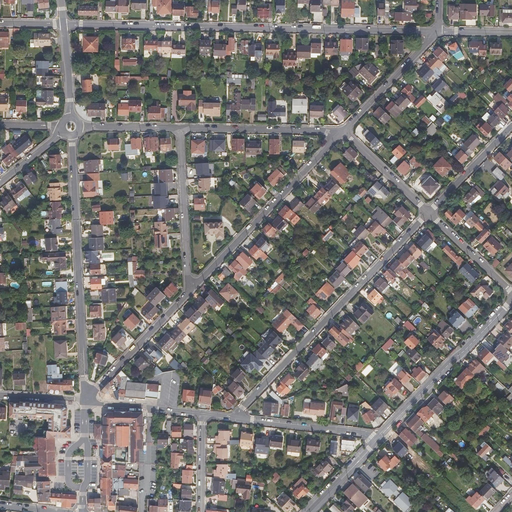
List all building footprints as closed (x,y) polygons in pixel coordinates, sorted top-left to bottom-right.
[(38,0),(39,8),(46,8),(46,9),(50,9),(48,0),(38,0)] [(133,0),(133,12),(146,12),(145,0),(133,0)] [(155,0),(155,13),(157,13),(157,14),(160,14),(163,14),(164,14),(164,13),(166,13),(166,11),(171,11),(171,5),(165,5),(165,6),(163,6),(163,0),(155,0)] [(237,0),(238,6),(238,8),(243,8),(243,10),(247,10),(246,0),(237,0)] [(288,0),(277,0),(277,11),(293,11),(294,0),(288,0)] [(298,0),(299,8),(304,8),(304,4),(311,4),(311,0),(298,0)] [(311,0),(311,4),(311,11),(324,11),(324,10),(324,5),(323,0),(311,0)] [(405,1),(405,9),(405,11),(411,11),(411,12),(417,13),(417,9),(416,9),(416,7),(419,7),(419,4),(416,4),(416,0),(405,0),(406,1),(405,1)] [(107,1),(107,12),(117,12),(117,8),(117,2),(107,1)] [(343,1),(342,16),(355,16),(355,8),(355,2),(343,1)] [(209,6),(209,12),(220,12),(220,2),(209,2),(209,6)] [(173,4),(173,15),(185,15),(185,5),(173,4)] [(459,7),(459,11),(462,11),(462,19),(476,19),(476,6),(459,5),(459,7)] [(480,6),(480,15),(488,15),(488,16),(494,16),(494,6),(480,6)] [(76,7),(76,14),(79,14),(79,15),(98,15),(98,14),(101,14),(102,8),(76,7)] [(189,7),(189,12),(191,12),(191,16),(202,16),(201,10),(196,10),(196,7),(189,7)] [(449,7),(449,20),(459,20),(459,11),(459,7),(449,7)] [(259,8),(258,17),(269,18),(269,17),(269,8),(268,8),(259,8)] [(511,9),(500,10),(500,22),(511,22),(511,9)] [(396,17),(395,20),(410,20),(410,19),(410,13),(396,12),(396,17)] [(0,32),(0,46),(5,47),(5,42),(9,42),(10,32),(0,32)] [(35,40),(35,45),(51,45),(51,34),(35,34),(35,40)] [(83,36),(82,47),(85,47),(85,51),(99,51),(99,37),(88,37),(88,36),(83,36)] [(357,38),(357,49),(362,49),(362,51),(366,51),(366,49),(368,49),(369,39),(357,38)] [(124,39),(124,49),(135,49),(135,45),(135,39),(124,39)] [(342,39),(342,55),(349,55),(349,51),(352,51),(353,40),(342,39)] [(393,39),(392,52),(403,52),(404,39),(393,39)] [(145,41),(145,57),(150,57),(151,55),(149,53),(149,50),(158,51),(159,42),(159,40),(153,40),(153,41),(150,41),(145,41)] [(200,41),(200,53),(210,53),(210,41),(200,41)] [(449,46),(455,52),(457,51),(457,50),(460,48),(462,51),(465,50),(460,41),(449,46)] [(173,45),(173,42),(163,42),(159,42),(158,51),(158,52),(172,53),(173,45)] [(311,46),(311,52),(322,52),(322,42),(311,42),(311,46)] [(326,42),(326,53),(339,54),(339,42),(326,42)] [(471,42),(471,52),(480,52),(480,55),(487,56),(487,45),(483,45),(480,45),(480,42),(471,42)] [(491,43),(491,53),(502,53),(502,43),(491,43)] [(249,46),(249,56),(255,56),(257,57),(263,57),(263,44),(256,44),(256,45),(253,45),(253,46),(249,46)] [(267,44),(267,55),(274,55),(274,57),(279,57),(280,45),(273,45),(273,44),(267,44)] [(173,45),(172,53),(172,54),(186,54),(186,46),(173,45)] [(214,45),(214,55),(218,56),(218,58),(222,59),(222,56),(227,56),(227,54),(227,45),(214,45)] [(298,46),(297,52),(297,56),(311,57),(311,52),(311,46),(298,46)] [(433,53),(435,55),(442,62),(449,54),(440,46),(433,53)] [(284,54),(283,65),(297,65),(297,56),(297,52),(293,52),(293,54),(284,54)] [(428,60),(425,63),(435,72),(441,78),(442,78),(443,77),(440,74),(442,71),(438,68),(443,63),(442,62),(435,55),(432,59),(430,62),(428,60)] [(364,68),(361,71),(365,75),(364,76),(367,78),(368,78),(370,80),(369,81),(371,83),(375,78),(374,77),(378,72),(369,63),(368,64),(367,63),(363,67),(364,68)] [(417,72),(426,81),(432,74),(435,72),(425,63),(423,65),(425,67),(420,72),(418,70),(417,72)] [(46,64),(46,71),(42,70),(42,77),(46,77),(46,74),(54,74),(54,65),(46,64)] [(349,70),(356,76),(359,73),(353,68),(349,70)] [(432,74),(438,80),(441,78),(435,72),(432,74)] [(502,84),(510,91),(511,89),(511,77),(510,76),(502,84)] [(45,84),(45,88),(53,88),(54,77),(46,77),(42,77),(42,84),(45,84)] [(438,80),(432,87),(438,92),(440,94),(443,90),(441,88),(446,83),(442,78),(441,78),(438,80)] [(83,80),(83,91),(93,91),(93,80),(90,80),(83,80)] [(344,90),(354,100),(363,92),(352,82),(344,90)] [(408,83),(401,91),(403,93),(412,101),(412,102),(415,99),(412,97),(411,97),(409,95),(411,92),(409,90),(412,87),(408,83)] [(37,91),(37,105),(55,105),(55,104),(53,104),(54,91),(37,91)] [(438,92),(430,100),(436,106),(441,100),(443,102),(445,100),(440,94),(438,92)] [(241,101),(241,93),(234,93),(236,96),(234,96),(236,100),(234,100),(236,104),(240,104),(240,105),(227,105),(227,114),(231,114),(236,115),(240,115),(241,110),(241,105),(241,102),(241,101)] [(403,93),(394,103),(402,110),(403,110),(412,101),(403,93)] [(499,99),(501,101),(505,105),(508,102),(501,94),(498,98),(499,99)] [(180,95),(180,105),(189,105),(189,110),(196,110),(196,95),(180,95)] [(415,99),(412,102),(414,103),(418,107),(425,100),(422,96),(417,101),(412,96),(411,97),(412,97),(415,99)] [(293,97),(293,111),(308,112),(308,100),(300,100),(300,98),(293,97)] [(0,110),(3,111),(3,109),(10,109),(10,98),(2,98),(2,99),(0,98),(0,110)] [(241,105),(241,110),(251,110),(251,111),(254,111),(254,107),(255,99),(251,99),(251,101),(241,101),(241,102),(241,105)] [(27,112),(27,100),(17,100),(16,112),(27,112)] [(130,101),(130,111),(142,111),(142,101),(130,100),(130,101)] [(199,100),(199,113),(200,113),(200,112),(204,112),(204,113),(209,114),(213,114),(214,116),(218,116),(219,114),(220,114),(220,103),(204,102),(204,100),(199,100)] [(119,104),(119,114),(130,114),(130,111),(130,101),(123,101),(123,104),(119,104)] [(386,108),(395,117),(402,110),(394,103),(392,101),(386,108)] [(89,103),(89,115),(105,116),(105,103),(89,103)] [(269,110),(269,118),(280,118),(280,117),(282,117),(282,113),(274,113),(274,103),(271,103),(270,110),(269,110)] [(495,111),(502,118),(510,111),(503,103),(495,111)] [(311,105),(311,118),(316,118),(316,116),(319,117),(325,117),(325,106),(311,105)] [(341,106),(334,114),(333,113),(330,116),(335,120),(337,117),(341,120),(348,113),(341,106)] [(151,108),(151,119),(162,119),(162,118),(166,118),(167,114),(169,111),(169,108),(162,109),(162,108),(158,108),(158,107),(153,107),(153,108),(151,108)] [(374,114),(384,124),(391,116),(381,107),(374,114)] [(488,120),(495,126),(501,120),(494,113),(488,120)] [(422,118),(428,125),(431,122),(425,116),(422,118)] [(435,121),(439,126),(445,121),(440,116),(435,121)] [(484,119),(477,126),(486,135),(493,128),(484,119)] [(425,131),(430,137),(438,129),(432,124),(425,131)] [(380,141),(368,129),(363,134),(375,146),(380,141)] [(474,135),(465,144),(471,150),(472,150),(473,150),(480,141),(474,135)] [(10,144),(4,148),(9,155),(11,153),(12,154),(15,157),(19,155),(17,152),(20,150),(21,151),(23,149),(24,151),(33,144),(26,136),(13,146),(10,144)] [(144,138),(145,151),(158,150),(157,138),(144,138)] [(132,139),(132,149),(141,149),(141,139),(132,139)] [(162,139),(162,150),(171,149),(171,139),(162,139)] [(211,139),(211,151),(222,151),(222,154),(218,154),(218,158),(227,158),(227,157),(227,154),(227,150),(225,150),(225,140),(211,139)] [(233,139),(233,150),(244,150),(244,139),(233,139)] [(272,139),(272,153),(281,153),(281,139),(272,139)] [(110,140),(111,151),(121,150),(121,140),(110,140)] [(192,141),(192,153),(204,153),(204,141),(192,141)] [(294,141),(293,152),(305,152),(305,141),(294,141)] [(246,144),(246,154),(262,154),(262,142),(256,142),(256,144),(246,144)] [(463,150),(469,156),(474,151),(473,150),(472,150),(471,150),(465,144),(463,146),(460,143),(458,145),(462,150),(463,150)] [(392,153),(399,159),(403,155),(399,151),(402,148),(399,145),(392,153)] [(344,154),(352,161),(358,154),(351,147),(344,154)] [(456,156),(463,163),(469,156),(463,150),(462,150),(456,156)] [(511,162),(501,152),(495,158),(506,169),(508,167),(510,168),(511,166),(511,162)] [(5,159),(3,160),(7,165),(16,158),(15,157),(12,154),(11,153),(9,155),(8,155),(9,156),(8,157),(5,159)] [(51,156),(51,169),(62,168),(61,156),(51,156)] [(411,160),(416,164),(415,165),(419,169),(423,165),(415,156),(411,160)] [(444,157),(435,166),(444,175),(453,166),(444,157)] [(85,162),(86,172),(91,171),(91,174),(100,173),(99,164),(101,164),(101,160),(90,161),(85,162)] [(404,161),(397,167),(404,174),(411,167),(404,161)] [(208,163),(196,164),(197,174),(199,174),(199,178),(210,178),(212,178),(212,173),(209,173),(209,169),(208,163)] [(331,172),(342,183),(346,179),(345,178),(350,172),(341,163),(331,172)] [(274,172),(281,178),(286,172),(280,166),(274,172)] [(492,172),(501,181),(507,175),(498,166),(492,172)] [(158,171),(158,183),(167,183),(172,182),(172,170),(160,170),(158,171)] [(32,171),(24,178),(29,184),(33,181),(34,183),(38,180),(32,171)] [(267,180),(273,186),(281,178),(274,172),(267,180)] [(92,182),(92,187),(90,187),(84,188),(85,196),(87,196),(87,200),(95,199),(94,195),(99,195),(99,181),(100,181),(100,173),(91,174),(88,174),(88,181),(90,181),(92,182)] [(374,177),(371,180),(375,184),(376,182),(378,181),(379,179),(375,176),(374,177)] [(431,176),(422,185),(431,194),(440,185),(431,176)] [(198,186),(198,191),(209,190),(209,186),(211,185),(210,178),(199,178),(198,178),(199,186),(198,186)] [(333,179),(324,188),(332,195),(340,186),(333,179)] [(368,190),(374,196),(376,195),(377,194),(380,194),(383,196),(383,198),(385,199),(392,193),(387,188),(387,189),(385,187),(384,185),(384,186),(378,181),(376,182),(375,184),(368,190)] [(501,181),(492,191),(500,199),(503,196),(504,196),(506,198),(509,195),(507,192),(508,191),(510,189),(501,181)] [(51,201),(62,201),(62,196),(61,196),(61,193),(62,193),(61,188),(60,188),(60,183),(51,184),(51,189),(49,189),(49,193),(51,195),(51,201)] [(168,195),(167,183),(158,183),(153,183),(153,196),(168,195)] [(251,191),(259,199),(267,191),(264,187),(261,185),(258,183),(251,191)] [(16,188),(12,191),(17,199),(18,198),(22,195),(28,190),(23,184),(17,189),(16,188)] [(476,186),(464,198),(468,202),(471,205),(478,199),(476,197),(479,194),(481,196),(484,193),(476,186)] [(320,194),(316,198),(322,203),(325,200),(327,201),(333,196),(332,195),(324,188),(324,187),(318,193),(320,194)] [(359,190),(353,197),(357,202),(368,191),(365,188),(361,192),(359,190)] [(249,194),(241,203),(248,210),(257,201),(249,194)] [(4,201),(1,203),(8,212),(18,205),(9,195),(6,198),(6,199),(4,201)] [(153,209),(166,209),(166,204),(168,204),(168,195),(153,196),(152,196),(153,209)] [(315,196),(306,205),(311,210),(315,213),(323,204),(322,203),(316,198),(315,196)] [(194,199),(194,210),(204,209),(203,198),(194,199)] [(299,198),(290,207),(295,211),(296,212),(305,204),(299,198)] [(51,203),(51,220),(52,220),(55,219),(61,219),(61,211),(64,211),(63,206),(61,206),(61,202),(51,203)] [(441,212),(449,219),(450,218),(457,224),(473,207),(471,205),(468,202),(466,205),(467,207),(463,211),(460,208),(456,212),(454,210),(449,214),(444,209),(441,212)] [(281,214),(285,218),(287,220),(289,218),(295,223),(301,217),(296,212),(295,211),(294,212),(286,205),(279,212),(281,214)] [(397,212),(406,221),(412,214),(404,206),(397,212)] [(359,207),(353,213),(357,217),(363,211),(359,207)] [(167,216),(167,222),(175,222),(175,212),(179,212),(179,208),(166,209),(167,214),(169,214),(169,216),(167,216)] [(102,212),(102,220),(101,220),(101,225),(103,225),(113,224),(113,211),(102,212)] [(472,211),(465,219),(467,221),(474,214),(474,213),(472,211)] [(387,213),(378,222),(384,227),(387,225),(393,218),(387,213)] [(467,222),(472,227),(474,225),(479,230),(478,231),(480,233),(485,229),(489,224),(481,216),(479,219),(474,214),(467,221),(467,222)] [(280,215),(272,224),(277,229),(279,231),(288,222),(284,219),(280,215)] [(50,229),(52,229),(52,235),(63,234),(63,229),(61,229),(61,219),(55,219),(52,220),(52,225),(51,225),(49,226),(49,229),(50,229)] [(378,222),(375,219),(366,228),(371,232),(375,236),(378,233),(381,230),(383,232),(386,229),(384,227),(378,222)] [(156,222),(156,228),(157,228),(157,235),(168,235),(168,230),(166,230),(166,222),(156,222)] [(264,229),(271,236),(277,229),(272,224),(270,222),(264,229)] [(10,223),(11,237),(18,236),(19,236),(19,232),(13,223),(10,223)] [(205,223),(206,234),(216,234),(217,238),(223,238),(222,223),(205,223)] [(363,224),(354,233),(361,240),(362,241),(371,232),(366,228),(363,224)] [(93,227),(93,235),(92,235),(92,238),(103,237),(103,225),(101,225),(92,225),(92,227),(93,227)] [(426,233),(431,238),(433,236),(434,235),(429,229),(426,233)] [(480,233),(476,238),(482,243),(490,234),(485,229),(480,233)] [(434,241),(426,234),(417,243),(425,251),(434,241)] [(155,235),(156,247),(169,247),(169,235),(168,235),(157,235),(155,235)] [(90,238),(91,251),(96,251),(100,251),(104,250),(103,237),(92,238),(90,238)] [(256,244),(259,246),(264,251),(271,244),(263,237),(256,244)] [(484,245),(487,249),(488,248),(494,253),(501,246),(492,237),(484,245)] [(47,238),(47,252),(58,251),(58,245),(59,245),(59,242),(58,242),(58,238),(47,238)] [(361,240),(352,249),(355,252),(361,257),(369,248),(362,241),(361,240)] [(256,244),(249,251),(257,259),(261,255),(265,258),(268,255),(264,251),(259,246),(256,244)] [(415,244),(408,251),(415,257),(417,259),(423,252),(415,244)] [(443,249),(456,262),(460,266),(465,261),(460,256),(459,256),(447,245),(443,249)] [(86,251),(87,261),(92,261),(92,264),(100,264),(100,260),(97,260),(97,255),(100,255),(100,251),(96,251),(91,251),(86,251)] [(408,251),(400,260),(406,266),(415,257),(408,251)] [(239,262),(243,266),(246,268),(250,264),(247,260),(249,258),(243,252),(238,258),(240,261),(239,262)] [(355,252),(348,259),(347,258),(345,260),(353,267),(353,268),(356,265),(357,263),(359,261),(362,258),(361,257),(355,252)] [(50,254),(50,261),(57,261),(57,270),(67,269),(66,253),(50,254)] [(230,266),(236,272),(236,273),(235,277),(238,280),(244,274),(245,275),(249,271),(246,268),(243,266),(239,262),(236,259),(230,266)] [(398,259),(391,266),(398,273),(405,266),(398,259)] [(497,259),(492,264),(496,267),(501,263),(497,259)] [(345,260),(337,269),(338,270),(344,276),(353,267),(345,260)] [(133,264),(133,271),(133,275),(143,274),(146,274),(145,271),(137,271),(137,262),(136,262),(133,262),(133,264)] [(460,270),(473,282),(480,275),(467,263),(460,270)] [(92,265),(92,274),(101,273),(101,264),(92,265)] [(223,272),(225,274),(228,277),(232,273),(227,268),(223,272)] [(386,272),(390,276),(391,277),(390,278),(395,284),(398,281),(396,278),(398,276),(390,268),(386,272)] [(405,272),(413,280),(415,277),(407,269),(405,272)] [(329,279),(333,282),(337,287),(346,278),(344,276),(338,270),(329,279)] [(285,271),(277,280),(280,283),(283,279),(285,278),(288,274),(285,271)] [(375,284),(382,291),(389,284),(382,277),(375,284)] [(280,283),(282,286),(283,286),(288,280),(285,278),(283,279),(280,283)] [(57,280),(58,293),(68,293),(67,279),(57,280)] [(92,279),(93,289),(102,288),(102,279),(92,279)] [(173,282),(164,291),(171,297),(179,288),(173,282)] [(228,283),(220,291),(221,293),(229,284),(228,283)] [(280,283),(271,292),(274,295),(282,286),(280,283)] [(324,296),(326,298),(335,289),(328,283),(319,292),(324,296)] [(221,293),(231,302),(239,293),(230,284),(229,284),(221,293)] [(389,284),(382,291),(384,293),(391,286),(389,284)] [(482,290),(485,293),(485,297),(486,299),(489,295),(490,296),(493,292),(486,285),(485,286),(483,285),(482,284),(481,285),(479,284),(470,293),(475,297),(482,290)] [(103,289),(103,297),(104,297),(104,303),(116,303),(116,288),(103,289)] [(158,288),(148,298),(151,302),(156,306),(166,295),(158,288)] [(375,289),(368,295),(376,302),(378,300),(380,303),(382,301),(380,299),(382,296),(375,289)] [(208,295),(205,298),(211,305),(217,310),(224,303),(210,290),(206,293),(208,295)] [(269,290),(263,297),(265,299),(271,292),(269,290)] [(56,297),(56,304),(69,303),(68,293),(58,293),(58,297),(56,297)] [(199,301),(196,304),(194,306),(202,313),(202,314),(211,305),(205,298),(201,295),(198,299),(199,301)] [(313,304),(307,310),(310,313),(312,314),(316,317),(321,311),(316,306),(318,303),(312,297),(309,299),(313,304)] [(465,301),(458,308),(470,319),(473,315),(472,314),(473,313),(474,313),(480,308),(469,298),(466,301),(465,301)] [(151,302),(141,312),(148,319),(150,316),(151,317),(159,309),(156,306),(151,302)] [(91,307),(92,316),(101,316),(101,303),(93,304),(93,307),(91,307)] [(360,308),(369,317),(374,312),(365,303),(360,308)] [(194,306),(185,315),(189,318),(190,320),(193,323),(202,314),(202,313),(194,306)] [(53,307),(53,321),(67,321),(68,321),(67,307),(53,307)] [(355,314),(364,322),(369,317),(360,308),(355,314)] [(458,311),(449,320),(458,328),(466,319),(458,311)] [(133,313),(124,323),(132,331),(141,321),(133,313)] [(273,324),(282,333),(293,322),(284,313),(273,324)] [(349,316),(341,325),(342,326),(347,331),(351,334),(359,325),(349,316)] [(189,318),(180,327),(188,335),(197,326),(193,323),(190,320),(189,318)] [(440,330),(447,336),(454,329),(450,326),(447,324),(448,323),(444,319),(439,324),(443,328),(440,330)] [(56,326),(56,335),(63,335),(68,335),(67,321),(53,321),(52,322),(52,326),(56,326)] [(95,326),(95,340),(105,340),(105,333),(106,333),(106,329),(105,329),(105,326),(95,326)] [(336,326),(330,331),(336,337),(341,331),(345,334),(347,331),(342,326),(339,329),(336,326)] [(180,327),(171,336),(176,341),(178,343),(183,338),(188,343),(192,339),(188,335),(180,327)] [(265,341),(274,350),(283,341),(270,328),(261,337),(265,341)] [(345,334),(350,340),(353,337),(351,334),(347,331),(345,334)] [(430,341),(437,348),(446,339),(439,332),(430,341)] [(498,341),(502,345),(508,350),(511,346),(511,335),(508,332),(503,338),(502,337),(498,341)] [(120,333),(112,341),(120,347),(127,340),(120,333)] [(159,344),(163,348),(167,351),(176,341),(171,336),(168,334),(159,344)] [(412,334),(405,341),(412,348),(414,346),(419,341),(412,334)] [(329,338),(323,343),(331,350),(336,344),(329,338)] [(495,338),(489,345),(495,352),(502,345),(498,341),(495,338)] [(56,342),(57,359),(68,358),(67,341),(56,342)] [(265,341),(257,349),(267,358),(275,350),(274,350),(265,341)] [(319,344),(313,351),(314,352),(318,356),(321,358),(327,351),(319,344)] [(412,348),(407,354),(416,362),(420,357),(419,356),(421,354),(422,355),(414,346),(412,348)] [(146,353),(153,360),(159,354),(151,347),(146,353)] [(478,356),(486,364),(487,363),(493,356),(486,348),(478,356)] [(243,354),(247,357),(242,363),(251,372),(257,366),(260,369),(264,365),(262,363),(267,358),(257,349),(253,353),(248,349),(243,354)] [(98,353),(95,361),(105,364),(107,356),(103,355),(104,352),(100,351),(100,353),(98,353)] [(309,358),(310,359),(306,363),(315,371),(318,368),(319,368),(321,366),(321,365),(324,361),(318,356),(314,352),(309,358)] [(496,358),(498,360),(503,365),(504,365),(506,363),(498,355),(495,357),(496,358)] [(493,356),(487,363),(489,365),(495,359),(496,358),(495,357),(493,356)] [(136,363),(144,370),(150,364),(142,357),(136,363)] [(165,359),(158,366),(164,373),(173,371),(176,370),(181,370),(185,369),(174,358),(169,363),(165,359)] [(468,369),(475,376),(484,367),(475,359),(469,365),(470,366),(468,369)] [(356,367),(360,370),(364,366),(365,365),(361,362),(356,367)] [(48,365),(48,374),(58,374),(57,367),(57,364),(48,365)] [(299,371),(295,375),(301,380),(309,371),(302,364),(297,369),(299,371)] [(158,366),(151,373),(154,376),(164,373),(158,366)] [(413,374),(420,381),(427,373),(420,366),(418,369),(416,368),(414,371),(415,372),(413,374)] [(240,367),(231,376),(235,380),(238,383),(247,374),(240,367)] [(397,376),(405,384),(412,376),(405,368),(402,372),(397,376)] [(456,379),(455,381),(455,382),(462,389),(475,376),(468,369),(467,369),(457,379),(456,379)] [(119,385),(119,387),(121,387),(119,400),(125,401),(126,397),(144,400),(145,398),(146,398),(148,384),(135,382),(122,370),(116,376),(119,385)] [(48,374),(48,382),(59,382),(59,379),(63,379),(63,373),(60,374),(58,374),(48,374)] [(14,375),(14,385),(26,385),(25,374),(14,375)] [(290,374),(282,382),(283,384),(287,388),(288,387),(295,380),(290,374)] [(395,378),(387,386),(387,387),(394,393),(395,394),(403,386),(395,378)] [(351,385),(356,389),(357,388),(361,391),(367,385),(361,379),(359,381),(357,379),(351,385)] [(101,392),(103,398),(117,400),(112,386),(115,385),(113,380),(101,392)] [(235,380),(229,387),(239,397),(245,390),(238,383),(235,380)] [(48,382),(49,389),(61,390),(60,382),(59,382),(48,382)] [(148,384),(146,398),(157,399),(159,385),(148,384)] [(277,390),(283,396),(286,393),(288,394),(291,391),(288,387),(287,388),(283,384),(281,385),(277,390)] [(385,393),(390,398),(394,393),(387,387),(384,389),(386,392),(385,393)] [(184,389),(183,399),(194,401),(195,391),(184,389)] [(202,389),(200,403),(204,404),(205,401),(212,403),(212,397),(213,390),(202,389)] [(269,393),(278,401),(279,400),(282,403),(282,400),(272,390),(269,393)] [(438,398),(447,406),(453,399),(445,391),(438,398)] [(228,397),(224,401),(231,408),(237,401),(234,398),(235,397),(230,392),(226,396),(228,397)] [(282,407),(281,415),(288,415),(289,404),(287,404),(287,400),(295,399),(295,395),(282,400),(282,403),(282,406),(282,407)] [(380,398),(371,406),(373,408),(380,415),(389,407),(380,398)] [(332,399),(330,417),(335,418),(335,417),(336,417),(337,415),(335,415),(336,405),(343,406),(343,401),(332,399)] [(434,413),(437,416),(445,408),(435,399),(427,406),(428,407),(434,413)] [(488,400),(481,408),(487,413),(492,408),(490,406),(491,404),(488,400)] [(49,419),(49,431),(47,431),(47,437),(55,437),(60,437),(66,437),(71,438),(71,426),(66,426),(67,409),(63,405),(20,401),(20,402),(18,402),(10,402),(10,418),(18,418),(37,419),(37,418),(49,419)] [(265,402),(264,414),(271,415),(272,412),(278,413),(279,404),(265,402)] [(305,402),(303,413),(324,415),(326,404),(311,402),(311,403),(305,402)] [(423,409),(417,415),(424,422),(425,423),(434,413),(428,407),(424,410),(423,409)] [(347,419),(358,420),(359,409),(349,408),(347,419)] [(370,410),(375,418),(380,415),(373,408),(370,410)] [(362,415),(367,423),(375,418),(370,410),(362,415)] [(105,415),(104,426),(104,432),(104,438),(104,439),(104,441),(117,441),(127,441),(131,441),(132,441),(142,441),(143,412),(132,412),(132,411),(115,411),(108,411),(105,415)] [(414,412),(404,423),(407,425),(417,415),(414,412)] [(417,415),(407,425),(424,442),(435,452),(439,448),(424,434),(424,435),(420,431),(423,428),(421,426),(424,422),(417,415)] [(442,421),(439,417),(435,422),(438,425),(439,425),(443,428),(445,426),(442,422),(442,421)] [(173,430),(173,435),(177,435),(181,435),(181,426),(175,426),(172,425),(171,430),(173,430)] [(185,425),(185,437),(194,437),(194,425),(185,425)] [(425,428),(431,434),(434,431),(433,431),(429,427),(427,425),(425,428)] [(485,427),(477,435),(479,437),(487,429),(485,427)] [(399,436),(402,439),(410,446),(416,439),(406,429),(399,436)] [(220,436),(220,438),(218,438),(217,444),(227,444),(228,444),(228,441),(230,441),(230,431),(220,430),(220,436)] [(247,432),(242,431),(241,441),(241,444),(253,446),(254,434),(250,434),(247,433),(247,432)] [(158,446),(158,449),(161,449),(162,445),(168,445),(169,435),(158,434),(158,446)] [(272,437),(271,445),(282,447),(284,436),(272,435),(272,437)] [(34,438),(34,448),(32,448),(31,447),(13,447),(13,449),(12,448),(12,440),(9,439),(8,452),(39,451),(55,450),(55,437),(47,437),(39,438),(34,438)] [(271,445),(272,437),(267,437),(267,439),(267,440),(263,439),(263,438),(258,437),(256,452),(270,454),(271,445)] [(290,439),(289,450),(300,451),(302,441),(295,440),(295,439),(290,439)] [(181,448),(193,449),(194,440),(184,440),(184,443),(182,443),(182,444),(181,444),(181,448)] [(319,452),(320,442),(307,440),(306,451),(319,452)] [(343,440),(342,451),(351,452),(355,449),(355,441),(343,440)] [(483,448),(478,453),(482,458),(491,449),(485,443),(481,446),(483,448)] [(104,444),(104,449),(113,449),(112,454),(115,454),(115,445),(113,445),(113,444),(104,444)] [(216,444),(216,451),(219,451),(219,453),(219,454),(223,454),(223,458),(228,458),(228,448),(227,448),(227,444),(217,444),(216,444)] [(132,445),(132,462),(140,463),(140,448),(140,447),(132,445)] [(104,449),(104,458),(113,458),(113,459),(115,459),(115,454),(112,454),(113,449),(104,449)] [(39,451),(39,455),(13,456),(13,463),(13,465),(15,465),(15,464),(17,464),(17,461),(40,460),(40,462),(56,462),(55,450),(39,451)] [(171,455),(171,467),(174,468),(177,468),(177,462),(179,462),(179,457),(182,458),(182,453),(176,452),(173,452),(172,451),(172,455),(171,455)] [(453,451),(449,454),(454,459),(458,456),(458,455),(453,451)] [(378,462),(385,469),(389,465),(391,467),(399,459),(394,455),(391,459),(388,457),(387,458),(384,455),(378,462)] [(325,461),(316,470),(321,476),(326,471),(328,472),(333,466),(327,461),(326,462),(325,461)] [(218,469),(218,472),(215,472),(214,477),(226,479),(226,475),(228,475),(229,466),(219,465),(218,469)] [(487,478),(496,487),(503,480),(492,468),(487,473),(490,475),(487,478)] [(103,469),(103,477),(116,478),(121,478),(121,473),(118,473),(112,472),(113,469),(103,469)] [(184,469),(183,483),(192,483),(192,475),(193,475),(194,470),(187,469),(184,469)] [(0,474),(0,487),(1,487),(1,485),(4,486),(8,486),(9,472),(2,471),(1,474),(0,474)] [(356,481),(366,491),(372,483),(362,474),(356,481)] [(12,475),(12,494),(20,494),(21,486),(31,486),(31,480),(31,476),(24,475),(15,475),(12,475)] [(101,477),(101,488),(115,489),(115,494),(118,494),(121,494),(132,495),(133,488),(139,489),(139,479),(121,478),(116,478),(103,477),(101,477)] [(299,487),(294,493),(300,498),(304,493),(306,494),(310,490),(307,486),(310,483),(303,477),(296,485),(299,487)] [(254,478),(253,487),(257,487),(257,485),(263,485),(262,491),(265,491),(266,480),(254,478)] [(390,479),(382,488),(390,496),(394,492),(398,496),(395,500),(405,510),(413,501),(403,491),(401,493),(397,489),(398,487),(390,479)] [(213,480),(212,493),(223,495),(225,482),(213,480)] [(352,483),(343,493),(350,499),(357,506),(359,508),(363,504),(365,506),(370,501),(352,483)] [(236,488),(236,492),(243,493),(243,497),(250,498),(252,485),(237,484),(236,488)] [(479,494),(484,499),(486,501),(495,491),(488,484),(479,494)] [(38,488),(39,501),(51,501),(57,502),(57,506),(62,507),(62,502),(63,494),(51,493),(51,488),(38,488)] [(183,489),(183,500),(192,500),(192,489),(183,489)] [(101,493),(101,498),(101,504),(106,504),(106,505),(108,506),(108,505),(108,504),(109,504),(109,502),(109,500),(109,494),(101,493)] [(466,500),(467,502),(471,506),(473,504),(476,507),(484,499),(479,494),(477,493),(471,498),(469,496),(466,500)] [(63,494),(62,502),(62,507),(70,508),(70,507),(74,507),(76,504),(77,495),(74,495),(63,494)] [(278,503),(286,511),(291,506),(292,507),(296,503),(286,494),(278,503)] [(95,498),(95,506),(95,510),(99,510),(99,511),(103,511),(104,505),(106,505),(106,504),(101,504),(101,498),(95,498)] [(345,504),(341,509),(344,511),(351,511),(357,506),(350,499),(349,500),(348,500),(345,503),(345,504)] [(158,511),(168,511),(168,500),(159,500),(158,506),(158,509),(158,511)] [(180,500),(180,506),(181,506),(180,511),(191,511),(192,501),(180,500)] [(328,507),(333,511),(338,511),(341,509),(333,501),(328,507)] [(151,508),(150,511),(158,511),(158,509),(158,506),(155,506),(156,502),(155,502),(151,502),(151,505),(150,505),(150,506),(150,508),(151,508)]
